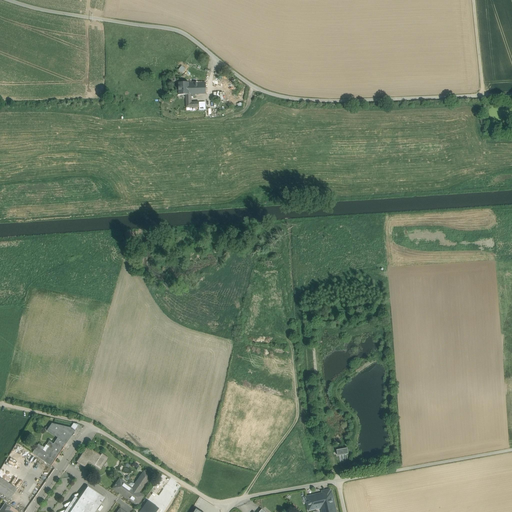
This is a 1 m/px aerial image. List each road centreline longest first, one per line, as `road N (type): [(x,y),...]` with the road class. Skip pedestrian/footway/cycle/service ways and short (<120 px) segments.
road 1 (unclassified): [(8,0),(171,28),(256,88),(292,98),(511,94)]
road 2 (track): [(288,340),(296,419),(242,499)]
road 3 (unclassified): [(338,480),(511,450)]
road 4 (residential): [(228,511),(89,424)]
